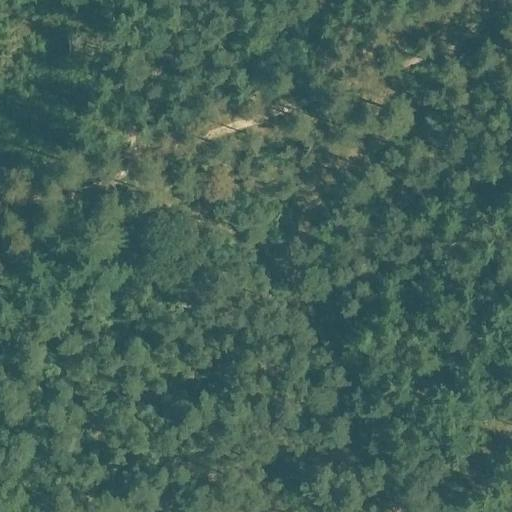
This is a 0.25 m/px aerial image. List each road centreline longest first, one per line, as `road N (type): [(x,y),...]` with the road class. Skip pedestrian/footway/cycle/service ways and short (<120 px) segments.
road 1 (track): [(0,218),(477,51)]
road 2 (track): [(278,253),(361,450),(397,511)]
road 3 (track): [(477,51),(321,199),(278,253)]
road 4 (track): [(69,194),(278,253)]
